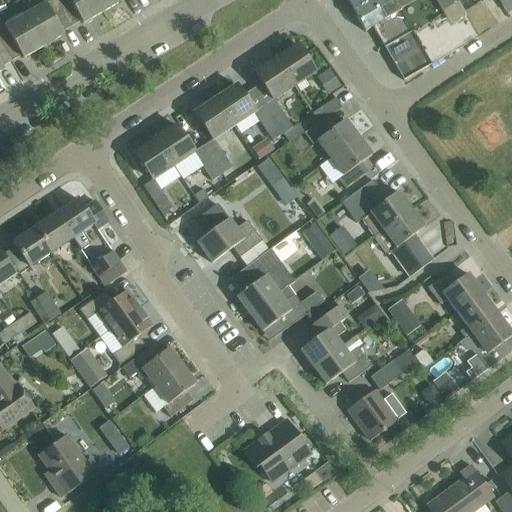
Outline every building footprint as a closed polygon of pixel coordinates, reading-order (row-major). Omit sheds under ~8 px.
[(44,5),(24,16),(42,48),(63,36),(61,33),(71,28),(54,0),(44,0),(42,2),(44,5)] [(54,0),(71,28),(80,22),(82,25),(102,13),(94,0),(54,0)] [(94,0),(102,13),(123,1),(122,0),(94,0)] [(403,38),(410,49),(416,60),(422,71),(431,67),(392,0),(345,0),(364,33),(372,29),(384,49),(403,38)] [(392,0),(431,67),(478,40),(454,0),(392,0)] [(2,25),(0,26),(0,44),(11,63),(20,57),(22,60),(42,48),(24,16),(4,28),(2,25)] [(384,49),(390,61),(410,49),(403,38),(384,49)] [(0,72),(3,71),(1,68),(11,63),(0,44),(0,72)] [(295,46),(275,60),(293,88),(314,74),(295,46)] [(416,60),(410,49),(390,61),(396,71),(416,60)] [(293,88),(275,60),(254,74),(273,102),(293,88)] [(422,71),(416,60),(396,71),(403,83),(422,71)] [(325,69),(327,88),(342,86),(340,67),(325,69)] [(235,86),(214,100),(233,128),(254,115),(235,86)] [(233,128),(214,100),(194,114),(212,142),(233,128)] [(318,125),(327,119),(341,110),(335,100),(311,115),(318,125)] [(266,112),(281,136),(282,135),(288,145),(303,135),(298,124),(291,129),(276,106),(266,112)] [(271,142),(281,136),(266,112),(256,119),(271,142)] [(312,146),(317,142),(330,160),(357,139),(344,122),(334,129),(327,119),(318,125),(303,135),(312,146)] [(175,126),(154,140),(173,169),(194,155),(175,126)] [(357,139),(330,160),(342,177),(337,181),(345,191),(367,174),(360,165),(371,157),(357,139)] [(173,169),(154,140),(133,154),(152,182),(173,169)] [(221,176),(231,169),(216,146),(206,153),(221,176)] [(221,176),(206,153),(196,159),(211,182),(221,176)] [(278,157),(264,160),(270,183),(284,180),(278,157)] [(360,221),(373,239),(410,211),(397,193),(386,201),(372,182),(341,205),(355,225),(360,221)] [(146,193),(161,216),(171,209),(156,186),(146,193)] [(77,201),(55,215),(72,240),(80,252),(90,246),(82,234),(93,226),(96,231),(108,224),(94,203),(83,210),(77,201)] [(410,211),(373,239),(386,257),(391,254),(409,279),(432,262),(413,237),(423,229),(410,211)] [(55,215),(34,229),(50,254),(72,240),(55,215)] [(196,244),(211,265),(232,250),(239,259),(261,243),(246,222),(235,230),(228,220),(196,244)] [(348,249),(360,242),(347,222),(336,229),(348,249)] [(305,246),(317,259),(326,252),(301,224),(274,248),(287,262),(305,246)] [(50,254),(34,229),(12,244),(28,269),(50,254)] [(241,295),(236,299),(249,316),(287,288),(294,283),(281,266),(270,251),(241,273),(251,287),(241,295)] [(90,268),(97,278),(119,264),(112,253),(90,268)] [(0,285),(14,276),(0,255),(0,285)] [(126,274),(119,264),(97,278),(104,288),(126,274)] [(368,287),(383,285),(382,272),(367,273),(368,287)] [(446,301),(456,315),(482,296),(467,275),(457,283),(449,273),(427,289),(439,306),(446,301)] [(300,305),(293,296),(287,288),(249,316),(261,334),(277,322),(284,332),(322,304),(315,294),(300,305)] [(346,304),(366,303),(366,289),(346,290),(346,304)] [(104,293),(79,312),(86,322),(99,339),(109,332),(139,310),(126,292),(112,302),(104,293)] [(35,300),(35,301),(49,322),(60,315),(45,293),(35,300)] [(471,335),(471,336),(497,316),(482,296),(456,315),(466,328),(459,333),(464,340),(471,335)] [(410,335),(425,326),(406,297),(392,306),(410,335)] [(49,322),(35,301),(29,305),(43,326),(49,322)] [(363,312),(371,324),(387,314),(379,302),(363,312)] [(331,314),(338,324),(348,318),(340,307),(331,314)] [(109,332),(99,339),(111,356),(119,366),(144,348),(137,338),(152,327),(139,310),(109,332)] [(22,333),(36,324),(29,314),(15,323),(22,333)] [(299,352),(312,369),(341,348),(341,347),(335,339),(344,332),(338,324),(331,314),(308,330),(315,340),(299,352)] [(464,340),(458,345),(461,349),(464,351),(467,352),(470,353),(473,357),(476,355),(487,371),(510,354),(509,354),(511,352),(511,336),(497,316),(471,336),(471,335),(464,340)] [(16,347),(27,339),(22,333),(15,323),(2,332),(9,342),(11,340),(16,347)] [(61,329),(52,336),(58,345),(67,338),(61,329)] [(45,332),(34,340),(44,354),(55,347),(45,332)] [(341,348),(312,369),(325,386),(341,375),(348,384),(370,368),(356,349),(361,346),(355,337),(341,347),(341,348)] [(129,364),(121,370),(128,380),(135,375),(140,381),(146,377),(154,388),(181,368),(168,350),(159,357),(151,347),(129,364)] [(87,350),(70,363),(89,389),(106,377),(87,350)] [(413,358),(423,371),(432,364),(423,351),(413,358)] [(369,379),(379,392),(402,376),(392,362),(369,379)] [(154,389),(143,397),(155,414),(162,409),(169,419),(192,402),(185,393),(195,386),(181,368),(154,388),(154,389)] [(0,369),(0,429),(1,431),(32,410),(16,387),(13,389),(0,370),(0,369)] [(444,374),(432,384),(445,401),(458,392),(444,374)] [(373,392),(347,412),(369,442),(396,423),(395,422),(405,415),(391,396),(381,403),(373,392)] [(116,417),(102,426),(121,455),(134,447),(116,417)] [(243,454),(254,470),(258,468),(268,483),(284,471),(289,472),(297,467),(297,461),(309,453),(286,422),(243,454)] [(37,457),(56,483),(51,487),(60,500),(98,473),(89,460),(84,464),(65,437),(37,457)] [(511,438),(502,446),(511,459),(511,470),(501,479),(511,493),(511,438)] [(330,460),(319,468),(328,481),(339,474),(330,460)] [(426,509),(428,511),(475,511),(494,498),(472,468),(460,476),(464,481),(426,509)]
